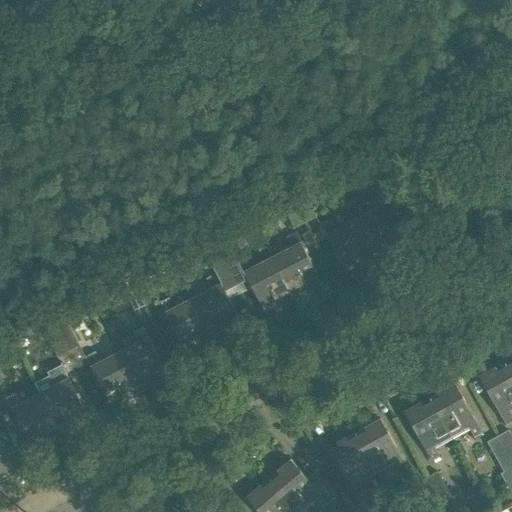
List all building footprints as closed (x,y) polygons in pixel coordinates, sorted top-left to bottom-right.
[(374,189),(385,184),(369,152),(358,157),(374,189)] [(303,221),(315,215),(300,188),(290,193),(303,221)] [(292,227),(303,221),(290,193),(278,199),(292,227)] [(373,259),(401,245),(383,209),(384,209),(377,194),(367,199),(372,209),(353,218),(373,259)] [(334,228),(329,218),(319,223),(326,237),(327,236),(345,273),(373,259),(353,218),(334,228)] [(211,234),(225,263),(235,281),(246,276),(264,311),(292,296),(274,256),(253,267),(248,256),(237,261),(235,258),(221,229),(211,234)] [(308,245),(314,242),(308,230),(302,233),(308,245)] [(292,296),(319,282),(301,246),(302,246),(294,231),(284,237),(290,248),(274,256),(292,296)] [(225,263),(211,234),(199,241),(213,269),(216,273),(206,279),(211,289),(192,299),(212,338),(241,324),(222,288),(235,281),(225,263)] [(144,304),(155,298),(141,270),(130,276),(144,304)] [(133,309),(144,304),(130,276),(119,281),(133,309)] [(212,338),(192,299),(173,309),(168,299),(158,304),(165,317),(166,317),(184,353),(212,338)] [(66,349),(76,343),(60,312),(50,317),(66,349)] [(55,354),(66,349),(50,317),(39,323),(55,354)] [(138,392),(167,377),(148,341),(149,341),(141,324),(130,329),(136,340),(117,350),(138,392)] [(98,359),(93,349),(82,354),(90,370),(91,370),(110,407),(138,392),(117,350),(98,359)] [(507,426),(511,422),(511,416),(509,411),(511,409),(511,376),(504,362),(479,376),(507,426)] [(59,433),(87,419),(68,382),(69,381),(61,366),(51,371),(56,381),(37,391),(59,433)] [(482,433),(454,382),(429,396),(451,436),(468,427),(474,438),(482,433)] [(19,400),(14,391),(4,396),(12,411),(13,411),(32,447),(59,433),(37,391),(19,400)] [(432,461),(440,457),(434,446),(451,436),(429,396),(403,411),(432,461)] [(407,468),(379,417),(354,431),(376,471),(393,462),(399,472),(407,468)] [(511,461),(511,435),(508,430),(498,436),(511,461)] [(357,496),(365,491),(359,480),(376,471),(354,431),(329,445),(357,496)] [(511,492),(511,461),(498,436),(488,441),(505,472),(500,474),(511,493),(511,492)] [(0,477),(13,471),(0,444),(0,477)] [(307,478),(290,459),(268,477),(298,511),(313,499),(321,508),(336,495),(316,470),(307,478)] [(454,502),(437,471),(426,477),(443,508),(445,511),(464,511),(458,500),(454,502)] [(297,511),(298,511),(268,477),(246,496),(259,511),(297,511)] [(431,511),(436,511),(443,508),(426,477),(415,483),(431,511)]
